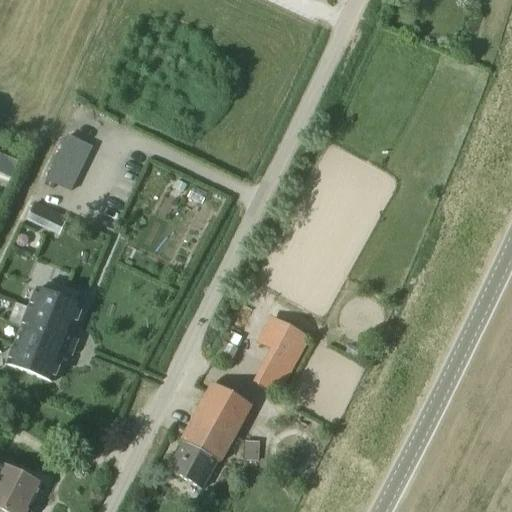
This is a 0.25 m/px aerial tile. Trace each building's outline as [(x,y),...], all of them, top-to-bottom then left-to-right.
[(53,168),(46,181),(55,185),(70,193),(92,149),(68,137),(66,141),(63,147),(58,157),(53,168)] [(14,168),(20,154),(0,145),(0,171),(4,164),(14,168)] [(49,230),(56,215),(35,205),(28,219),(49,230)] [(37,290),(29,309),(74,327),(82,308),(74,305),(79,294),(49,282),(44,293),(37,290)] [(29,309),(22,328),(67,346),(74,327),(29,309)] [(256,344),(300,365),(311,342),(267,321),(256,344)] [(22,328),(14,347),(59,365),(67,346),(22,328)] [(14,347),(7,366),(52,384),(59,365),(14,347)] [(218,464),(220,465),(251,407),(212,385),(181,443),(184,445),(169,471),(203,490),(218,464)] [(0,511),(1,511),(28,511),(41,487),(4,468),(5,467),(0,464),(0,511)]
